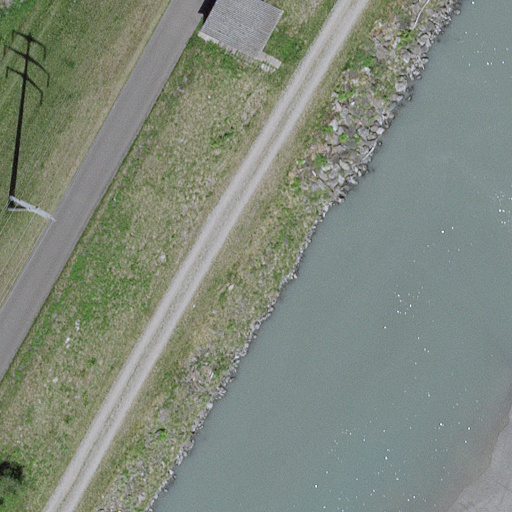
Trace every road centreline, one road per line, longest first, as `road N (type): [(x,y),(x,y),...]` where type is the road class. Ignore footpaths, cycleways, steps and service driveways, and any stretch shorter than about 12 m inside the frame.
road 1 (track): [(342,0),(58,511)]
road 2 (track): [(198,0),(0,356)]
